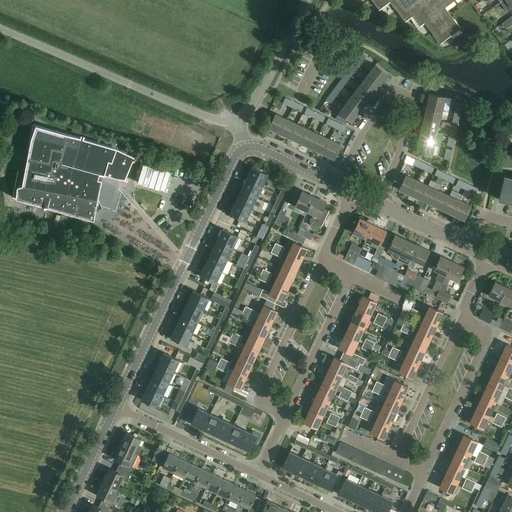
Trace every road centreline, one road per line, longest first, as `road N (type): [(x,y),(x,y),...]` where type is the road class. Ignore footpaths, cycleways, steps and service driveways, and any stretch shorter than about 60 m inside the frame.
road 1 (tertiary): [(242,147),(115,406)]
road 2 (unclassified): [(236,123),(210,120),(0,29)]
road 3 (residential): [(378,204),(408,113),(400,96),(383,105),(335,183)]
road 4 (residential): [(424,473),(487,332),(461,319)]
road 5 (residential): [(323,261),(257,398),(285,412)]
road 6 (residential): [(115,406),(256,475)]
road 7 (residential): [(461,319),(393,458)]
road 8 (residential): [(285,412),(350,273)]
road 9 (unclassified): [(236,123),(305,0)]
